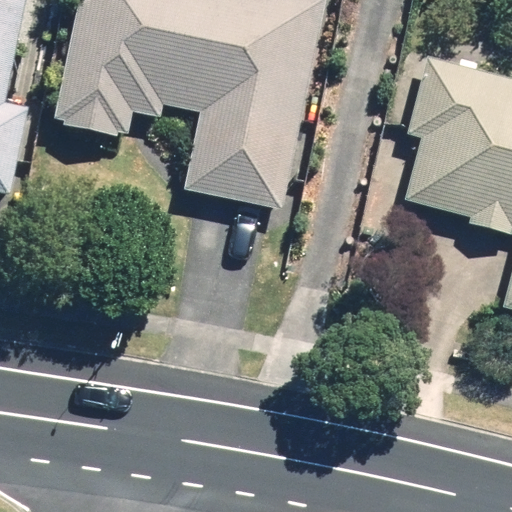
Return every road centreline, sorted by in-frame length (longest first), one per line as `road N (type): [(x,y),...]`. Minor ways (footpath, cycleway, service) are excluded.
road 1 (tertiary): [(140,430),(511,511)]
road 2 (tertiary): [(0,410),(140,430)]
